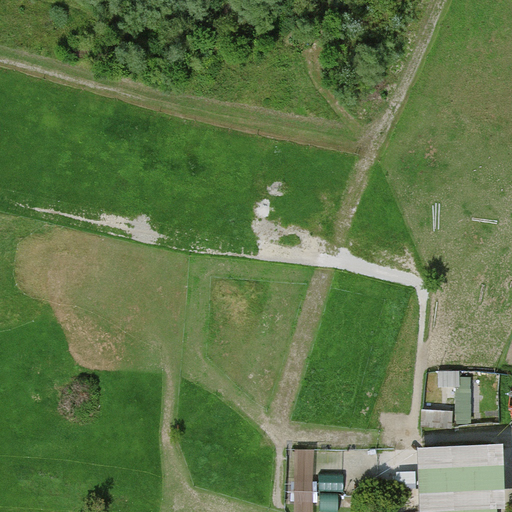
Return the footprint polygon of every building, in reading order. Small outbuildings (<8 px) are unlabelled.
[(462,384),(462,370),(442,370),(442,384),(462,384)] [(458,378),(461,424),(482,423),(479,377),(458,378)] [(430,386),(429,402),(457,403),(457,387),(430,386)] [(293,511),(318,511),(318,448),(294,448),(293,511)] [(498,511),(495,448),(414,453),(416,511),(498,511)]
